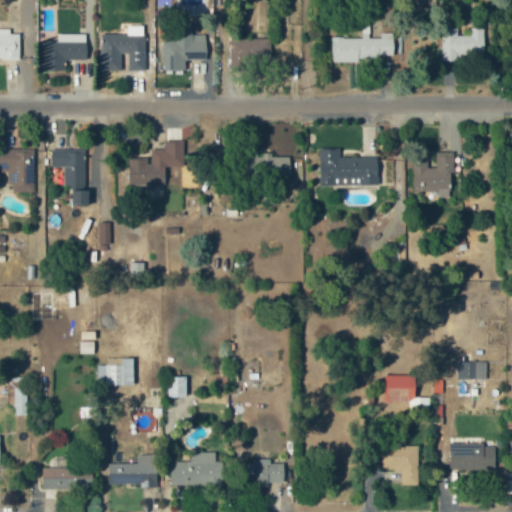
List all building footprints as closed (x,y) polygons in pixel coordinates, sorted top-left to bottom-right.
[(121,71),(121,54),(129,54),(129,62),(144,62),(144,25),(127,25),(127,34),(104,33),(103,70),(121,71)] [(332,60),(394,58),(393,32),(381,33),(381,37),(369,37),(369,27),(361,27),(361,37),(331,38),(332,60)] [(442,27),(442,57),(483,58),(484,27),(471,27),(470,35),(457,35),(457,27),(442,27)] [(0,58),(19,59),(19,33),(9,33),(9,29),(0,28),(0,58)] [(64,70),(64,59),(86,59),(86,33),(57,34),(57,41),(43,41),(44,70),(64,70)] [(206,59),(206,42),(192,42),(192,33),(178,33),(178,40),(162,41),(162,71),(184,70),(184,59),(206,59)] [(270,38),(230,39),(230,70),(246,70),(246,60),(270,60),(270,38)] [(124,179),(161,179),(161,161),(179,161),(180,136),(160,136),(160,144),(147,144),(147,158),(143,158),(144,151),(124,151),(124,179)] [(0,143),(27,143),(27,147),(30,147),(30,187),(9,187),(9,179),(4,179),(4,166),(0,166),(0,143)] [(315,143),(315,180),(374,180),(374,151),(336,152),(336,143),(315,143)] [(47,144),(82,144),(81,181),(60,181),(60,162),(47,162),(47,144)] [(285,152),(285,174),(238,173),(238,146),(254,146),(254,152),(285,152)] [(409,153),(408,186),(447,186),(447,167),(450,167),(450,147),(432,147),(432,163),(424,163),(424,153),(409,153)] [(133,384),(133,357),(106,358),(106,364),(96,364),(96,385),(133,384)] [(486,378),(485,361),(457,361),(457,379),(486,378)] [(415,375),(384,374),(384,401),(409,401),(409,406),(427,406),(428,397),(415,397),(415,375)] [(186,376),(168,377),(168,397),(186,397),(186,376)] [(26,377),(9,377),(8,403),(14,403),(14,415),(26,415),(26,377)] [(417,485),(417,445),(396,445),(381,445),(381,470),(401,470),(401,485),(417,485)] [(449,470),(495,469),(494,445),(449,447),(449,470)] [(214,451),(193,452),(194,461),(170,461),(171,485),(221,484),(221,461),(214,461),(214,451)] [(156,484),(155,454),(136,454),(137,463),(108,463),(108,485),(156,484)] [(73,457),(52,457),(51,468),(42,467),(42,488),(90,489),(91,476),(82,476),(82,469),(73,469),(73,457)] [(283,482),(283,463),(270,463),(270,458),(250,459),(251,486),(268,485),(268,483),(283,482)]
